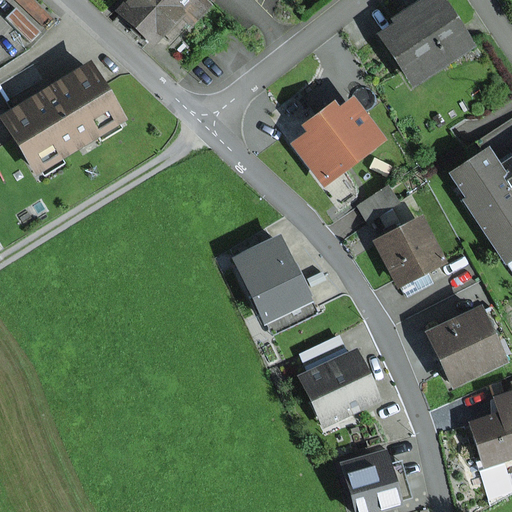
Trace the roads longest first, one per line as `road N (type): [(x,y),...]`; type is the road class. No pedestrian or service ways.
road 1 (residential): [(203,120),(305,217),(374,311),(416,407),(444,511)]
road 2 (residential): [(203,120),(361,0)]
road 3 (residential): [(70,0),(203,120)]
